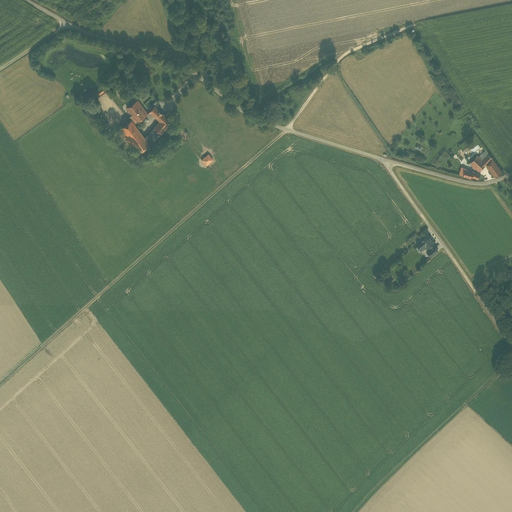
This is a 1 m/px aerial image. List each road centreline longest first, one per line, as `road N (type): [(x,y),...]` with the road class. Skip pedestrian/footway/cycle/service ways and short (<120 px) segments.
road 1 (track): [(0,384),(286,129),(342,55),(410,25)]
road 2 (unclassified): [(380,158),(250,116),(182,64),(25,0)]
road 3 (unclassified): [(380,158),(511,346)]
road 4 (track): [(355,511),(511,359)]
road 5 (unclassified): [(511,174),(468,183),(380,158)]
